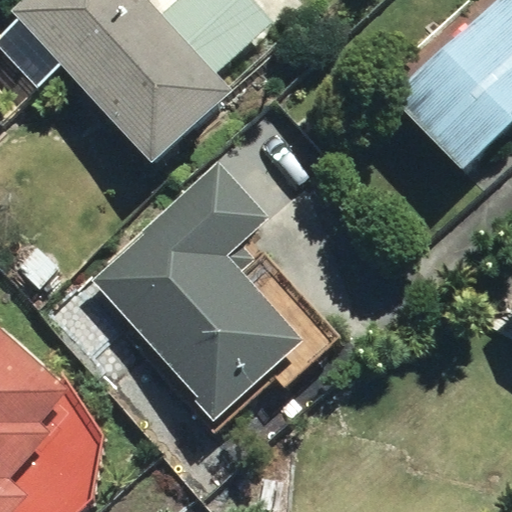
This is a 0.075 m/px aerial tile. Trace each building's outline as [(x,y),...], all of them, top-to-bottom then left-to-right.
[(21,0),(11,10),(149,162),(230,88),(148,0),(21,0)] [(511,0),(492,0),(393,96),(464,170),(511,123),(511,0)] [(0,100),(19,83),(0,61),(0,100)] [(266,217),(215,160),(83,277),(211,420),(301,339),(224,255),(266,217)] [(85,273),(44,240),(19,271),(60,303),(85,273)] [(0,511),(7,511),(25,493),(6,476),(46,429),(36,422),(66,388),(0,331),(0,511)]
